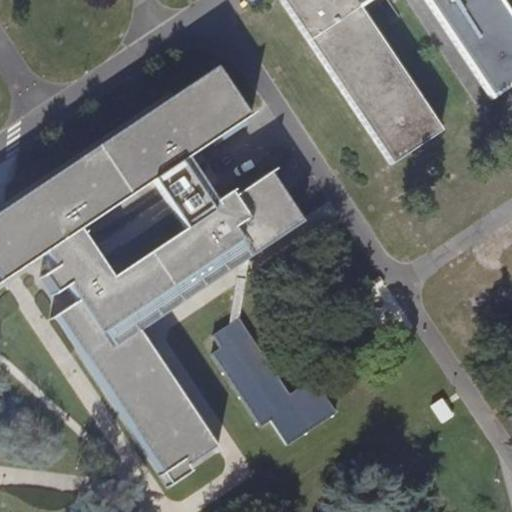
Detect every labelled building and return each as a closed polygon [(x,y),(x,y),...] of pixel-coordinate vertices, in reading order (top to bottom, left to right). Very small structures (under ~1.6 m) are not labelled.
[(511,0),(280,0),(391,165),(441,133),(358,7),(369,0),(424,0),(491,100),(511,86),(511,25),(495,0),(511,0)] [(214,207),(184,163),(251,118),(217,68),(0,213),(0,284),(43,256),(54,271),(40,280),(49,294),(62,285),(73,301),(48,317),(164,492),(189,475),(185,470),(213,451),(136,336),(301,225),(268,177),(230,203),(227,198),(214,207)] [(212,338),(221,351),(211,358),(259,430),(269,423),(286,448),(335,416),(313,382),(288,399),(236,322),(212,338)] [(444,400),(430,409),(441,428),(456,419),(444,400)] [(511,412),(500,421),(511,439),(511,412)]
